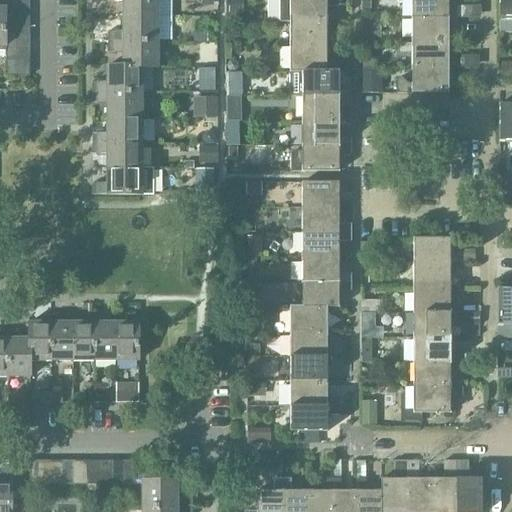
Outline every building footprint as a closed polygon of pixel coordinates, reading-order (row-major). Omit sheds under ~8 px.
[(122,2),(122,17),(158,17),(157,0),(107,0),(107,2),(122,2)] [(241,0),(225,0),(225,13),(242,13),(241,0)] [(281,0),(281,24),(289,24),(327,24),(327,7),(349,7),(348,0),(281,0)] [(369,0),(360,0),(361,11),(370,11),(369,0)] [(410,0),(411,19),(456,19),(456,6),(448,6),(448,0),(410,0)] [(511,0),(498,0),(499,21),(498,34),(511,33),(511,0)] [(29,16),(29,4),(5,4),(5,16),(29,16)] [(5,16),(5,28),(29,28),(29,16),(5,16)] [(107,32),(107,42),(158,42),(158,17),(122,17),(122,32),(107,32)] [(411,19),(411,44),(448,44),(448,32),(456,32),(456,19),(411,19)] [(482,19),(456,19),(456,32),(456,36),(482,36),(482,19)] [(289,24),(289,48),(327,48),(327,24),(289,24)] [(194,25),(194,41),(207,41),(207,25),(194,25)] [(5,28),(5,40),(29,40),(29,28),(5,28)] [(5,40),(5,52),(29,52),(29,40),(5,40)] [(122,52),(122,66),(122,68),(142,67),(142,69),(158,69),(158,42),(107,42),(107,52),(122,52)] [(411,53),(411,69),(457,69),(456,56),(448,56),(448,44),(411,44),(398,44),(398,51),(401,53),(411,53)] [(289,73),(301,73),(301,72),(327,72),(327,48),(289,48),(289,73)] [(5,52),(5,58),(5,64),(29,64),(29,52),(5,52)] [(482,56),(456,56),(457,69),(482,68),(482,56)] [(229,60),(226,65),(229,71),(235,71),(238,65),(235,60),(229,60)] [(29,64),(5,64),(5,76),(29,76),(29,64)] [(511,65),(502,66),(502,80),(511,79),(511,65)] [(91,83),(91,93),(142,93),(142,69),(142,67),(122,68),(122,66),(106,66),(106,83),(91,83)] [(360,69),(360,93),(381,93),(382,69),(360,69)] [(457,69),(411,69),(411,85),(407,85),(401,79),(397,81),(397,94),(448,94),(448,81),(457,81),(457,69)] [(301,73),(301,97),(351,97),(351,88),(339,88),(339,72),(327,72),(301,72),(301,73)] [(241,73),(228,73),(228,96),(241,96),(241,73)] [(217,79),(200,79),(200,93),(217,93),(217,79)] [(106,103),(106,118),(142,119),(142,93),(91,93),(91,103),(106,103)] [(238,97),(225,97),(225,107),(238,107),(238,97)] [(301,97),(301,122),(339,122),(339,106),(351,106),(351,97),(301,97)] [(204,99),(204,117),(217,117),(217,99),(204,99)] [(498,142),(511,142),(511,104),(498,105),(498,142)] [(91,134),(91,144),(142,144),(142,119),(106,118),(106,134),(91,134)] [(301,122),(301,147),(351,147),(351,138),(339,138),(339,122),(301,122)] [(205,131),(201,135),(201,140),(205,144),(211,144),(214,140),(214,134),(210,131),(205,131)] [(106,154),(106,170),(142,170),(142,169),(142,144),(91,144),(91,155),(106,154)] [(216,146),(199,147),(199,163),(216,163),(216,146)] [(228,147),(227,161),(237,161),(237,147),(228,147)] [(351,147),(301,147),(301,152),(293,152),(290,155),(290,172),(339,172),(339,155),(351,156),(351,147)] [(142,170),(106,170),(106,184),(91,184),(91,195),(106,195),(106,196),(151,196),(151,169),(142,169),(142,170)] [(200,169),(200,190),(214,190),(214,169),(200,169)] [(511,176),(498,177),(498,190),(511,189),(511,176)] [(261,183),(246,183),(246,195),(261,195),(261,183)] [(301,183),(301,209),(339,209),(339,183),(301,183)] [(301,209),(301,233),(351,233),(351,224),(339,225),(339,209),(301,209)] [(301,233),(301,258),(339,258),(339,242),(351,242),(351,233),(301,233)] [(246,237),(246,257),(258,257),(258,249),(256,249),(256,237),(246,237)] [(412,239),(412,264),(450,264),(450,239),(412,239)] [(360,244),(360,264),(374,264),(374,254),(370,254),(370,244),(360,244)] [(255,258),(246,258),(246,269),(255,269),(255,258)] [(301,258),(301,283),(339,283),(351,283),(351,274),(339,274),(339,258),(301,258)] [(412,264),(412,289),(450,289),(450,264),(412,264)] [(301,283),(301,307),(327,307),(327,308),(339,308),(339,292),(351,292),(351,283),(339,283),(301,283)] [(412,289),(412,314),(450,314),(450,289),(412,289)] [(496,327),(511,326),(511,289),(496,290),(496,327)] [(381,301),(361,301),(361,313),(381,313),(381,301)] [(290,307),(290,333),(327,333),(327,308),(327,307),(301,307),(290,307)] [(412,314),(412,340),(450,339),(450,314),(412,314)] [(29,362),(30,362),(50,362),(51,317),(40,317),(41,323),(28,323),(28,339),(29,339),(29,362)] [(51,317),(50,362),(72,362),(72,323),(61,323),(61,317),(51,317)] [(72,323),(72,362),(94,362),(94,317),(84,317),(84,323),(72,323)] [(94,317),(94,362),(115,362),(115,323),(104,323),(104,317),(94,317)] [(115,323),(115,362),(138,362),(138,323),(138,317),(127,317),(127,323),(115,323)] [(361,326),(361,338),(373,338),(373,326),(361,326)] [(7,333),(7,378),(30,378),(30,362),(29,362),(29,339),(28,339),(17,339),(17,333),(7,333)] [(290,333),(289,357),(327,357),(327,333),(290,333)] [(412,340),(413,364),(450,364),(450,339),(412,340)] [(259,344),(248,344),(248,356),(259,356),(259,344)] [(247,372),(259,372),(259,357),(247,357),(247,372)] [(289,357),(289,383),(327,383),(327,357),(289,357)] [(413,364),(413,389),(450,388),(450,364),(413,364)] [(264,382),(247,382),(247,397),(264,397),(264,382)] [(289,383),(289,407),(339,407),(339,398),(327,398),(327,383),(289,383)] [(450,388),(413,389),(413,394),(403,394),(400,396),(400,424),(421,424),(421,414),(450,414),(450,397),(462,397),(462,388),(450,388)] [(40,403),(50,403),(50,393),(40,393),(40,403)] [(50,393),(50,403),(62,403),(62,393),(50,393)] [(94,403),(94,393),(83,393),(83,404),(94,403)] [(105,393),(94,393),(94,403),(105,403),(105,393)] [(127,403),(138,403),(138,393),(127,393),(127,403)] [(339,407),(289,407),(289,432),(301,432),(301,443),(322,443),(322,432),(327,432),(327,416),(339,416),(339,407)] [(8,413),(8,423),(18,423),(18,413),(8,413)] [(375,414),(359,414),(359,426),(360,426),(375,426),(375,414)] [(25,485),(38,485),(38,461),(25,461),(25,485)] [(38,485),(50,485),(50,461),(38,461),(38,485)] [(50,485),(62,485),(62,461),(50,461),(50,485)] [(62,485),(74,485),(74,461),(62,461),(62,485)] [(74,485),(86,485),(86,461),(74,461),(74,485)] [(86,485),(98,485),(98,461),(86,461),(86,485)] [(98,485),(110,485),(110,461),(98,461),(98,485)] [(110,485),(122,485),(122,461),(110,461),(110,485)] [(134,461),(122,461),(122,485),(134,485),(134,482),(134,475),(134,461)] [(380,479),(380,491),(381,491),(380,511),(405,511),(405,461),(393,461),(393,479),(380,479)] [(417,461),(405,461),(405,511),(429,511),(430,479),(417,479),(417,461)] [(442,479),(430,479),(429,511),(455,511),(455,461),(442,461),(442,479)] [(467,461),(455,461),(455,511),(480,511),(481,479),(468,479),(467,461)] [(0,511),(10,511),(11,484),(10,467),(0,467),(0,511)] [(142,482),(142,508),(192,508),(192,497),(177,497),(177,481),(151,481),(151,474),(134,475),(134,482),(142,482)] [(281,511),(282,479),(273,479),(273,491),(256,491),(256,511),(244,511),(281,511)] [(291,479),(282,479),(281,511),(306,511),(307,491),(291,491),(291,479)] [(323,491),(307,491),(306,511),(331,511),(331,479),(323,479),(323,491)] [(340,479),(331,479),(331,511),(356,511),(356,491),(340,491),(340,479)] [(356,479),(356,491),(356,511),(380,511),(381,491),(380,491),(365,491),(365,479),(356,479)]
